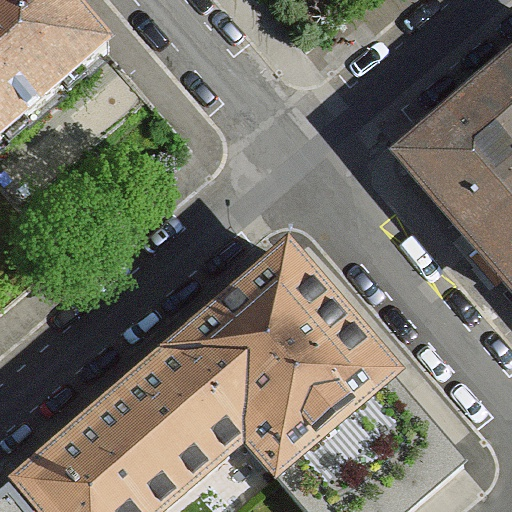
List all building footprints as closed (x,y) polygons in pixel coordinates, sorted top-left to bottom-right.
[(0,0),(0,153),(109,57),(58,0),(0,0)] [(511,316),(511,76),(393,178),(511,316)] [(240,468),(269,502),(282,491),(396,396),(288,266),(265,285),(160,372),(240,468)] [(35,478),(0,507),(4,511),(187,511),(240,468),(160,372),(35,478)] [(396,396),(282,491),(299,511),(413,511),(462,471),(396,396)]
